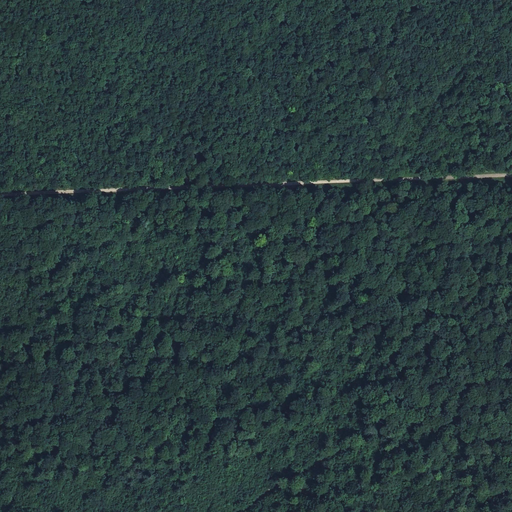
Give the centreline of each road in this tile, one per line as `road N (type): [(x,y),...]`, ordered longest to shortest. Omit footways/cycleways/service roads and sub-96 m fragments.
road 1 (track): [(0,196),(286,184)]
road 2 (track): [(286,184),(412,406)]
road 3 (track): [(286,184),(511,175)]
road 4 (track): [(412,406),(279,485)]
